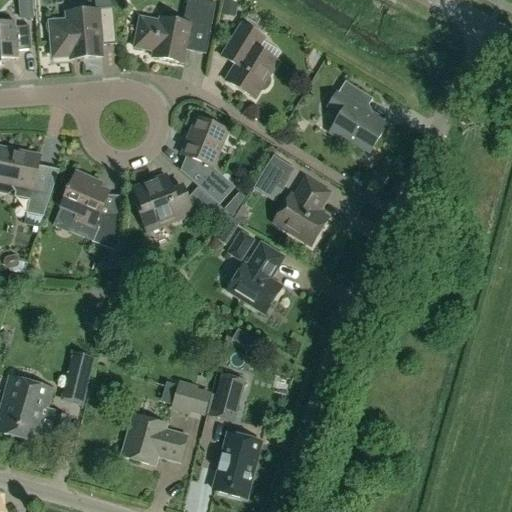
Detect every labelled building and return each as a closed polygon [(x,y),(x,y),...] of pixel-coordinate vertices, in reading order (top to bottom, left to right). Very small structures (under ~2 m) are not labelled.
[(208,36),(214,5),(188,0),(186,0),(182,24),(159,20),(158,23),(139,19),(133,49),(152,53),(151,59),(183,65),(189,32),(208,36)] [(224,2),(222,16),(234,18),(236,4),(224,2)] [(100,47),(115,46),(112,9),(95,10),(95,12),(66,15),(66,23),(49,25),(52,59),(69,57),(70,61),(101,59),(100,47)] [(16,53),(30,51),(28,27),(14,29),(14,23),(0,24),(0,67),(1,67),(0,62),(17,60),(16,53)] [(269,76),(277,63),(256,50),(263,39),(241,26),(226,50),(240,59),(225,83),(253,101),(258,93),(264,92),(267,89),(269,86),(270,81),(269,76)] [(369,155),(386,126),(364,112),(372,100),(344,83),(337,95),(335,95),(326,109),(339,117),(328,134),(345,145),(347,141),(369,155)] [(211,169),(226,132),(196,120),(181,157),(195,163),(194,165),(183,176),(204,195),(214,183),(204,174),(207,168),(211,169)] [(42,218),(53,187),(36,184),(34,181),(38,161),(20,158),(21,155),(0,150),(0,184),(9,186),(14,194),(13,198),(28,201),(23,226),(39,229),(42,218)] [(273,158),(254,187),(266,194),(271,187),(281,193),(294,171),(273,158)] [(117,254),(119,218),(102,218),(98,216),(108,193),(92,187),(94,182),(75,174),(60,210),(76,217),(74,221),(93,229),(93,228),(98,230),(92,244),(117,254)] [(146,234),(193,215),(184,194),(173,198),(165,177),(132,190),(141,211),(137,213),(146,234)] [(317,214),(329,194),(305,180),(293,199),(290,197),(273,224),(310,247),(327,220),(317,214)] [(227,224),(231,220),(219,209),(204,196),(196,204),(211,218),(223,229),(226,225),(227,224)] [(227,224),(226,225),(221,233),(230,239),(236,229),(227,224)] [(240,233),(226,256),(240,265),(254,242),(240,233)] [(269,281),(283,259),(260,246),(247,268),(243,266),(226,293),(264,316),(281,289),(269,281)] [(12,268),(15,268),(14,273),(24,275),(26,264),(18,262),(18,259),(13,256),(9,257),(6,258),(3,263),(4,267),(9,269),(12,268)] [(234,341),(239,344),(246,334),(241,331),(234,341)] [(83,409),(94,360),(71,354),(59,403),(83,409)] [(221,376),(209,419),(233,425),(244,382),(221,376)] [(51,390),(9,378),(0,411),(0,418),(1,419),(0,423),(0,434),(33,444),(37,427),(62,435),(67,418),(56,415),(57,413),(46,410),(51,390)] [(179,382),(170,411),(189,417),(189,415),(203,419),(210,396),(196,392),(198,388),(179,382)] [(166,425),(132,416),(121,457),(155,467),(157,457),(179,463),(187,436),(165,430),(166,425)] [(246,500),(254,466),(223,458),(214,492),(246,500)]
